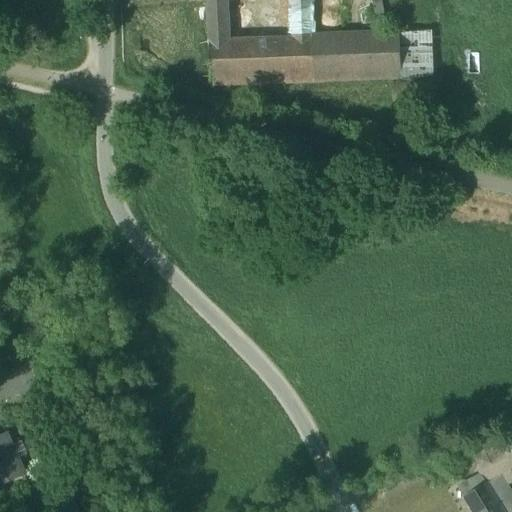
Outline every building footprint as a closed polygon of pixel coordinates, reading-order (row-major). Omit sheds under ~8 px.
[(276,0),(247,0),(248,23),(277,23),(276,0)] [(313,37),(311,0),(291,0),(292,38),(313,37)] [(230,40),(228,5),(207,4),(209,41),(230,40)] [(429,32),(399,34),(401,79),(431,78),(429,32)] [(359,35),(361,80),(401,79),(399,34),(359,35)] [(359,35),(313,37),(315,82),(361,80),(359,35)] [(292,38),(230,40),(209,41),(210,85),(315,82),(313,37),(292,38)] [(0,484),(23,474),(5,436),(0,438),(0,484)] [(485,453),(490,464),(511,453),(511,448),(509,442),(485,453)] [(511,469),(511,453),(490,464),(491,466),(478,472),(482,477),(486,484),(500,476),(511,469)] [(487,485),(503,511),(511,511),(511,494),(500,476),(486,484),(487,485)] [(486,484),(482,477),(458,489),(464,497),(487,485),(486,484)] [(503,511),(487,485),(464,497),(472,511),(503,511)]
